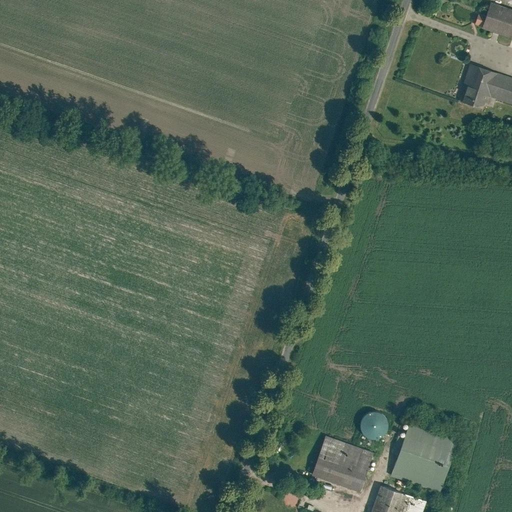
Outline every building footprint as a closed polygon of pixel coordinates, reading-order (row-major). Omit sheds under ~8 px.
[(511,8),(490,1),(486,14),(479,12),(475,24),(481,26),(481,28),(511,38),(511,8)] [(511,78),(469,63),(462,84),(466,85),(460,102),(482,110),(487,95),(511,103),(511,78)] [(389,431),(389,426),(387,421),(384,417),(381,415),(376,413),(371,414),(367,416),(363,419),(361,423),(360,428),(361,432),(363,437),(367,440),(371,441),(375,442),(380,441),(384,439),(387,435),(389,431)] [(412,424),(392,477),(440,495),(460,442),(412,424)] [(311,477),(361,495),(375,454),(326,436),(311,477)] [(424,511),(429,497),(383,484),(374,511),(424,511)]
